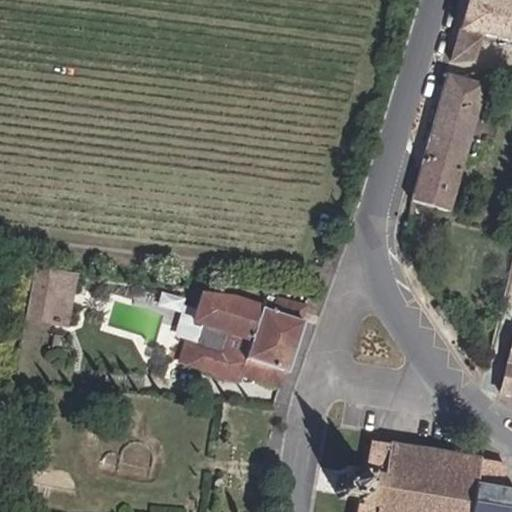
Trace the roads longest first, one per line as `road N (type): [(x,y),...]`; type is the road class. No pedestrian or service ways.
road 1 (tertiary): [(434,0),(382,175),(372,221),(374,270)]
road 2 (tertiary): [(374,270),(455,399)]
road 3 (unclassified): [(321,377),(298,511)]
road 4 (unclassified): [(321,377),(455,399)]
road 5 (unclassified): [(374,270),(350,296),(321,377)]
